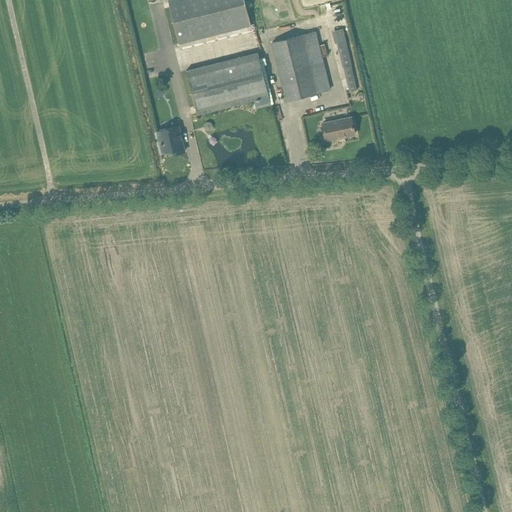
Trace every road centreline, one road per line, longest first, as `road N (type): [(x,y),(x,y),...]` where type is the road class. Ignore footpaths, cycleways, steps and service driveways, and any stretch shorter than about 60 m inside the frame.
road 1 (unclassified): [(483,511),(401,168)]
road 2 (unclassified): [(53,201),(401,168)]
road 3 (unknown): [(199,187),(168,63),(253,41)]
road 4 (unclassified): [(53,201),(7,0)]
